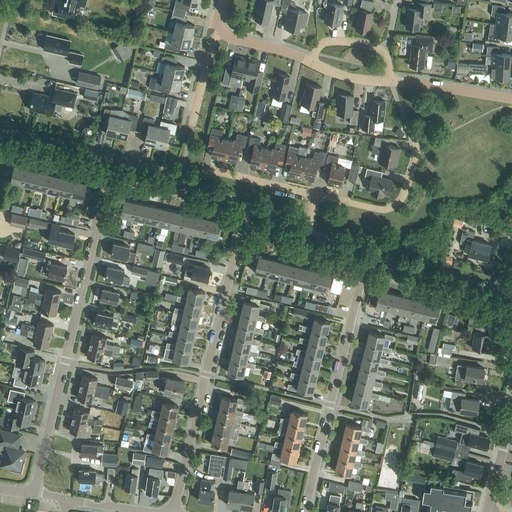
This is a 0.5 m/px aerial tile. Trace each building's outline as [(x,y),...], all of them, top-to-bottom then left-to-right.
[(66,0),(65,0),(54,0),(52,13),(82,20),(76,18),(79,4),(84,5),(85,0),(66,0)] [(199,6),(200,0),(175,0),(174,6),(187,9),(188,3),(199,6)] [(279,5),(280,0),(259,0),(255,20),(260,21),(268,23),(273,4),(279,5)] [(305,26),(308,13),(294,10),(295,3),(290,2),(290,0),(282,0),(280,10),(288,11),(284,27),(298,31),(300,25),(305,26)] [(340,24),(344,5),(332,3),(329,0),(324,0),(323,2),(324,5),(327,7),(324,21),(327,22),(329,25),(331,23),(332,23),(334,22),(333,22),(335,21),(335,20),(337,21),(336,23),(340,24)] [(371,12),(372,8),(374,1),(367,0),(361,0),(360,6),(360,10),(359,10),(355,29),(369,32),(373,12),(371,12)] [(430,16),(431,4),(416,2),(416,9),(408,8),(405,27),(419,29),(419,26),(420,26),(421,26),(423,24),(423,20),(421,18),(420,18),(420,15),(430,16)] [(441,11),(442,3),(434,2),(433,10),(441,11)] [(495,23),(511,25),(511,13),(503,12),(504,6),(492,5),(491,14),(495,18),(496,18),(495,23)] [(194,26),(183,23),(185,17),(172,14),(169,25),(175,26),(173,32),(192,36),(194,26)] [(511,37),(511,25),(495,23),(494,29),(489,31),(487,40),(499,42),(500,36),(511,37)] [(177,51),(178,45),(189,47),(192,36),(173,32),(171,43),(166,41),(164,48),(177,51)] [(471,33),(463,32),(462,40),(470,41),(471,33)] [(83,55),(67,51),(70,40),(47,35),(43,49),(67,55),(71,56),(69,62),(81,65),(83,55)] [(431,52),(433,38),(417,36),(416,45),(412,44),(409,66),(423,67),(425,51),(431,52)] [(112,49),(120,63),(133,55),(124,41),(112,49)] [(482,51),(483,43),(473,43),(472,50),(482,51)] [(491,65),(510,66),(511,54),(498,53),(499,47),(487,46),(486,56),(491,59),(491,64),(491,65)] [(185,67),(176,65),(177,59),(162,55),(159,67),(165,69),(164,74),(182,78),(185,67)] [(242,79),(247,58),(235,56),(232,70),(225,69),(222,82),(240,87),(242,79)] [(455,68),(456,58),(448,57),(447,68),(455,68)] [(247,58),(242,79),(250,80),(248,88),(259,91),(263,72),(257,70),(259,61),(247,58)] [(491,65),(491,64),(485,64),(485,65),(468,63),(468,72),(485,74),(485,71),(491,71),(490,76),(509,78),(510,66),(491,65)] [(98,89),(101,76),(79,71),(76,84),(98,89)] [(167,92),(168,86),(179,89),(182,78),(164,74),(162,79),(157,78),(154,89),(167,92)] [(288,84),(290,76),(279,74),(277,82),(276,81),(272,96),(286,99),(289,85),(288,84)] [(318,101),(322,87),(306,83),(303,96),(302,96),(300,104),(311,106),(310,114),(323,118),(326,103),(318,101)] [(73,107),(76,93),(55,88),(53,97),(33,92),(29,109),(52,115),(53,109),(60,110),(62,105),(73,107)] [(127,95),(141,99),(143,91),(129,88),(127,94),(127,95)] [(97,101),(99,92),(85,89),(83,97),(97,101)] [(357,124),(358,110),(352,110),(353,96),(338,94),(336,114),(350,115),(349,123),(357,124)] [(176,107),(178,99),(167,96),(163,111),(174,114),(175,106),(176,107)] [(383,120),(385,101),(372,100),(370,115),(363,114),(361,129),(373,130),(375,119),(383,120)] [(237,103),(235,110),(242,111),(244,104),(237,103)] [(287,121),(291,104),(283,103),(279,119),(287,121)] [(116,135),(122,110),(111,109),(105,108),(102,121),(108,122),(105,132),(105,133),(116,135)] [(122,110),(116,135),(127,138),(127,137),(129,127),(135,129),(138,116),(127,113),(122,110)] [(144,117),(141,130),(147,131),(144,142),(155,145),(159,126),(154,125),(155,120),(144,117)] [(159,126),(155,145),(166,147),(169,132),(174,134),(174,133),(176,125),(161,121),(159,126)] [(222,130),(212,128),(208,145),(213,146),(211,156),(223,159),(228,139),(220,137),(222,130)] [(228,139),(223,159),(235,161),(238,148),(244,149),(247,136),(237,134),(235,141),(228,139)] [(396,165),(400,148),(388,145),(390,138),(375,136),(375,137),(371,152),(380,154),(378,161),(396,165)] [(265,155),(266,148),(259,146),(261,139),(250,137),(247,150),(253,151),(250,165),(262,168),(265,155)] [(262,168),(274,170),(276,161),(282,162),(286,145),(276,143),(274,150),(266,148),(265,155),(262,168)] [(289,146),(285,163),(291,164),(289,174),(301,177),(305,157),(307,148),(299,146),(299,148),(289,146)] [(305,157),(301,177),(313,179),(316,166),(323,167),(327,153),(319,151),(319,153),(314,152),(313,159),(305,157)] [(340,186),(345,166),(337,164),(338,157),(328,154),(325,168),(331,169),(327,183),(340,186)] [(355,182),(359,166),(351,164),(347,180),(355,182)] [(22,185),(26,168),(14,165),(10,182),(22,185)] [(34,188),(38,171),(26,168),(22,185),(34,188)] [(389,194),(392,180),(381,177),(382,171),(366,168),(364,179),(370,180),(368,190),(371,191),(371,193),(383,196),(384,193),(389,194)] [(46,190),(50,174),(38,171),(34,188),(46,190)] [(58,193),(62,177),(50,174),(46,190),(58,193)] [(70,196),(74,180),(62,177),(58,193),(70,196)] [(70,196),(69,203),(71,203),(71,204),(72,204),(73,202),(75,203),(76,197),(83,199),(83,197),(88,198),(90,196),(91,192),(90,189),(86,188),(87,183),(74,180),(70,196)] [(132,218),(136,202),(124,199),(120,215),(132,218)] [(144,221),(148,204),(136,202),(132,218),(144,221)] [(156,224),(160,207),(148,204),(144,221),(156,224)] [(169,227),(172,210),(160,207),(156,224),(169,227)] [(181,229),(184,213),(172,210),(169,227),(176,228),(181,229)] [(66,217),(64,223),(76,226),(79,214),(68,212),(67,217),(66,217)] [(193,232),(197,216),(184,213),(181,229),(178,239),(178,242),(184,243),(186,231),(193,232)] [(27,225),(28,218),(27,218),(27,217),(12,214),(9,225),(25,228),(26,224),(27,225)] [(204,239),(209,218),(197,216),(193,232),(200,234),(199,238),(204,239)] [(209,218),(204,239),(208,240),(209,236),(217,238),(221,221),(209,218)] [(49,230),(51,223),(36,219),(34,227),(49,230)] [(462,221),(454,219),(452,226),(460,228),(462,221)] [(51,225),(48,241),(72,246),(75,234),(59,230),(60,227),(51,225)] [(486,259),(490,244),(473,240),(475,231),(463,228),(460,242),(471,245),(468,254),(478,257),(478,259),(485,260),(485,258),(486,259)] [(175,251),(177,245),(178,239),(173,237),(170,250),(175,251)] [(134,261),(136,253),(128,251),(129,247),(113,243),(110,255),(126,259),(127,259),(134,261)] [(152,255),(154,246),(138,243),(136,251),(152,255)] [(17,262),(20,249),(6,245),(3,258),(17,262)] [(44,261),(46,253),(23,247),(21,255),(44,261)] [(197,255),(207,257),(208,250),(198,248),(197,255)] [(181,264),(183,256),(170,252),(167,261),(181,264)] [(224,263),(226,255),(213,252),(211,259),(224,263)] [(267,275),(271,259),(258,256),(254,272),(267,275)] [(279,278),(283,262),(271,259),(267,275),(279,278)] [(291,281),(295,265),(283,262),(279,278),(291,281)] [(64,279),(67,267),(51,263),(49,269),(42,267),(40,273),(48,275),(64,279)] [(207,281),(210,268),(194,264),(192,271),(185,269),(184,275),(191,277),(207,281)] [(303,284),(307,268),(295,265),(291,281),(303,284)] [(17,266),(16,273),(24,275),(26,268),(17,266)] [(121,283),(121,282),(128,284),(130,278),(122,276),(124,270),(108,266),(105,279),(121,283)] [(146,276),(147,269),(133,266),(131,273),(146,276)] [(315,287),(319,271),(307,268),(303,284),(315,287)] [(319,271),(315,287),(327,291),(331,274),(319,271)] [(176,286),(178,279),(162,275),(160,282),(176,286)] [(27,287),(29,280),(15,276),(13,284),(27,287)] [(261,297),(263,290),(247,286),(245,292),(256,295),(261,297)] [(44,299),(58,303),(61,291),(46,288),(45,294),(30,290),(28,295),(44,299)] [(186,300),(202,304),(205,292),(189,288),(187,297),(178,295),(176,300),(186,302),(186,300)] [(128,306),(130,299),(118,297),(119,292),(103,289),(100,299),(116,303),(128,306)] [(388,309),(392,293),(379,290),(375,306),(388,309)] [(20,311),(22,303),(20,303),(22,296),(11,293),(8,303),(7,308),(20,311)] [(400,312),(404,296),(392,293),(388,309),(400,312)] [(56,314),(58,303),(44,299),(28,295),(27,301),(42,305),(41,311),(56,314)] [(412,315),(416,299),(404,296),(400,312),(406,314),(404,319),(410,321),(412,315)] [(424,318),(428,302),(416,299),(412,315),(424,318)] [(199,315),(202,304),(186,300),(186,302),(184,309),(175,307),(174,312),(183,314),(183,312),(199,315)] [(257,317),(257,315),(259,308),(268,310),(269,305),(260,303),(259,305),(244,301),(241,313),(257,317)] [(311,302),(309,308),(314,310),(314,309),(326,312),(328,306),(311,302)] [(428,302),(424,318),(436,321),(440,305),(428,302)] [(294,307),(289,306),(288,313),(305,317),(307,310),(294,306),(294,307)] [(118,327),(119,321),(112,319),(113,316),(97,312),(95,324),(110,327),(111,325),(118,327)] [(196,327),(199,315),(183,312),(183,314),(181,321),(172,319),(171,324),(180,326),(181,324),(196,327)] [(135,322),(137,316),(123,313),(121,319),(135,322)] [(266,317),(257,315),(257,317),(241,313),(238,325),(254,328),(254,326),(256,319),(265,321),(266,317)] [(457,324),(459,317),(455,316),(448,314),(445,324),(452,326),(453,323),(457,324)] [(15,326),(17,318),(6,315),(4,323),(15,326)] [(311,330),(327,334),(330,322),(314,318),(312,328),(303,325),(302,330),(311,332),(311,330)] [(487,350),(489,334),(484,333),(486,321),(469,318),(468,325),(467,331),(474,332),(471,348),(487,350)] [(21,328),(51,335),(53,324),(39,320),(37,327),(33,326),(33,325),(30,324),(30,325),(22,323),(21,328)] [(194,339),(196,327),(181,324),(180,326),(178,333),(169,331),(168,335),(177,337),(178,335),(194,339)] [(263,328),(254,326),(254,328),(238,325),(235,336),(251,340),(252,338),(253,331),(262,333),(263,328)] [(48,347),(51,335),(21,328),(19,334),(35,338),(33,343),(48,347)] [(433,328),(431,335),(438,337),(440,329),(433,328)] [(324,346),(327,334),(311,330),(311,332),(309,339),(300,337),(299,342),(308,344),(308,342),(324,346)] [(382,347),(382,345),(384,338),(393,341),(394,336),(385,333),(384,335),(369,331),(366,343),(382,347)] [(90,345),(119,352),(120,346),(105,343),(107,337),(92,333),(90,345)] [(418,345),(420,337),(408,334),(406,342),(418,345)] [(191,351),(194,339),(178,335),(177,337),(176,344),(167,342),(166,347),(175,349),(175,347),(191,351)] [(261,340),(252,338),(251,340),(235,336),(233,348),(248,352),(249,350),(250,343),(260,345),(261,340)] [(141,349),(143,341),(131,338),(129,346),(141,349)] [(321,357),(324,346),(308,342),(308,344),(306,351),(297,349),(296,353),(305,356),(305,353),(321,357)] [(391,347),(382,345),(382,347),(366,343),(363,355),(379,359),(379,357),(381,350),(390,352),(391,347)] [(429,343),(427,351),(433,353),(435,345),(429,343)] [(437,355),(449,357),(450,355),(451,355),(452,349),(454,349),(455,345),(443,343),(442,347),(441,347),(441,348),(438,347),(437,355)] [(118,357),(119,352),(90,345),(87,356),(102,360),(103,354),(110,355),(110,356),(118,357)] [(24,368),(43,372),(45,360),(39,359),(40,358),(33,357),(35,351),(18,347),(15,361),(25,364),(24,368)] [(191,351),(175,347),(175,349),(166,347),(163,359),(172,361),(173,359),(188,363),(191,351)] [(258,352),(249,350),(248,352),(233,348),(230,360),(246,363),(246,361),(248,354),(257,356),(258,352)] [(129,355),(131,366),(141,365),(139,353),(129,355)] [(293,365),(302,367),(302,365),(318,369),(321,357),(305,353),(305,356),(303,363),(294,360),(293,365)] [(449,357),(437,355),(430,353),(428,364),(435,365),(436,363),(449,365),(451,357),(449,357)] [(157,364),(158,357),(147,355),(146,362),(157,364)] [(396,361),(379,357),(379,359),(363,355),(360,367),(376,371),(376,368),(378,362),(395,366),(396,361)] [(255,363),(246,361),(246,363),(230,360),(227,372),(243,375),(245,366),(254,368),(255,363)] [(466,366),(457,364),(455,378),(465,380),(465,379),(482,381),(484,368),(467,365),(466,366)] [(302,365),(302,367),(300,374),(291,372),(290,377),(299,379),(300,377),(315,381),(318,369),(302,365)] [(385,371),(376,368),(376,371),(360,367),(357,378),(373,382),(373,380),(375,373),(384,375),(385,371)] [(40,384),(43,372),(24,368),(23,374),(16,373),(13,384),(26,387),(27,381),(40,384)] [(158,379),(158,371),(146,371),(136,372),(136,377),(146,377),(146,379),(158,379)] [(95,390),(110,393),(111,388),(96,384),(97,378),(83,375),(80,386),(94,390),(95,390)] [(125,378),(116,376),(114,385),(130,389),(132,384),(134,384),(135,381),(133,380),(133,378),(125,376),(125,378)] [(167,378),(161,376),(159,384),(165,385),(163,391),(181,395),(184,381),(167,377),(167,378)] [(312,393),(315,381),(300,377),(299,379),(297,386),(288,384),(287,388),(296,391),(297,389),(312,393)] [(392,385),(373,380),(373,382),(357,378),(354,390),(370,394),(370,392),(372,385),(391,390),(392,385)] [(424,384),(415,383),(413,396),(422,398),(424,384)] [(108,399),(110,393),(95,390),(94,390),(80,386),(77,398),(92,401),(93,395),(101,397),(100,397),(108,399)] [(31,412),(33,413),(36,401),(23,398),(25,392),(10,389),(7,400),(16,402),(15,408),(31,412)] [(379,394),(370,392),(370,394),(354,390),(351,402),(367,406),(369,396),(378,399),(379,394)] [(465,393),(452,391),(448,411),(459,413),(460,411),(476,414),(479,400),(465,398),(465,393)] [(143,397),(136,395),(133,409),(140,410),(143,397)] [(235,412),(235,410),(237,403),(245,404),(246,400),(238,398),(237,400),(222,396),(219,408),(235,412)] [(279,405),(281,399),(270,396),(269,402),(269,405),(278,408),(279,405)] [(126,413),(129,401),(118,399),(116,410),(126,413)] [(160,414),(176,418),(178,406),(163,402),(160,412),(152,410),(151,414),(159,416),(160,414)] [(31,412),(15,408),(13,414),(6,413),(3,425),(19,429),(21,423),(30,425),(33,413),(31,412)] [(94,424),(102,426),(103,421),(88,417),(90,411),(75,408),(69,431),(84,434),(87,423),(94,424)] [(235,410),(235,412),(219,408),(216,420),(232,423),(232,421),(234,414),(242,416),(243,412),(238,410),(235,410)] [(288,422),(304,426),(307,414),(291,410),(289,420),(281,418),(280,422),(288,424),(288,422)] [(173,429),(176,418),(160,414),(159,416),(158,423),(150,421),(148,426),(157,428),(157,426),(173,429)] [(240,423),(232,421),(232,423),(216,420),(213,431),(229,435),(230,433),(231,426),(239,428),(240,423)] [(301,438),(304,426),(288,422),(288,424),(286,431),(278,429),(277,434),(285,436),(285,434),(301,438)] [(359,439),(359,437),(361,430),(369,432),(370,427),(362,425),(361,427),(346,423),(343,435),(359,439)] [(454,449),(468,453),(470,445),(487,449),(490,438),(468,432),(469,426),(458,423),(456,430),(462,431),(459,441),(457,441),(454,449)] [(170,441),(173,429),(157,426),(157,428),(155,435),(147,433),(146,438),(154,440),(154,437),(170,441)] [(22,472),(24,461),(22,460),(24,451),(11,448),(15,433),(0,429),(0,452),(4,454),(1,465),(11,467),(10,470),(22,472)] [(238,435),(230,433),(229,435),(213,431),(211,443),(226,447),(229,438),(237,440),(238,435)] [(299,449),(301,438),(285,434),(285,436),(283,443),(275,441),(274,446),(282,448),(283,446),(299,449)] [(437,436),(430,434),(428,444),(454,451),(454,449),(457,441),(457,439),(438,434),(437,436)] [(367,439),(359,437),(359,439),(343,435),(340,447),(356,451),(356,449),(358,442),(366,444),(367,439)] [(167,453),(170,441),(154,437),(154,440),(152,447),(144,445),(143,449),(151,451),(152,450),(167,453)] [(454,451),(428,444),(416,440),(413,449),(432,454),(432,456),(451,461),(454,451)] [(103,452),(103,445),(97,445),(82,444),(81,455),(96,456),(96,451),(103,452)] [(296,461),(299,449),(283,446),(282,448),(281,455),(272,453),(271,457),(269,464),(280,466),(281,460),(280,459),(280,458),(296,461)] [(364,451),(356,449),(356,451),(340,447),(337,459),(353,462),(354,460),(355,453),(363,455),(364,451)] [(252,460),(253,453),(231,448),(230,455),(252,460)] [(466,460),(468,453),(454,449),(454,451),(451,461),(451,463),(465,466),(463,471),(458,470),(457,474),(455,473),(454,477),(468,481),(471,479),(472,474),(480,476),(483,464),(466,460)] [(144,465),(145,454),(133,452),(132,463),(144,465)] [(107,465),(116,466),(117,454),(102,453),(101,465),(107,465)] [(223,465),(224,456),(210,454),(207,474),(220,476),(222,465),(223,465)] [(224,456),(223,465),(223,466),(224,467),(222,478),(230,479),(233,457),(224,456)] [(161,467),(162,459),(147,457),(145,465),(161,467)] [(362,462),(354,460),(353,462),(337,459),(334,471),(350,474),(352,465),(361,467),(362,462)] [(116,468),(116,466),(107,465),(106,481),(114,482),(115,468),(116,468)] [(137,475),(138,469),(132,468),(131,474),(126,473),(124,489),(135,490),(137,475)] [(162,479),(163,470),(149,468),(148,476),(145,492),(157,494),(159,479),(162,479)] [(103,488),(103,481),(104,474),(95,473),(95,470),(80,469),(79,481),(94,482),(94,487),(103,488)] [(177,483),(177,470),(169,470),(169,483),(177,483)] [(274,488),(276,472),(268,471),(265,487),(274,488)] [(469,511),(473,491),(443,486),(444,481),(425,478),(422,500),(428,501),(426,511),(469,511)] [(213,502),(214,491),(215,481),(201,479),(198,500),(213,502)] [(239,506),(243,481),(238,480),(237,488),(239,489),(239,491),(229,490),(226,504),(239,506)] [(262,493),(264,481),(256,480),(254,491),(262,493)] [(363,483),(354,481),(349,480),(347,488),(361,491),(363,483)] [(243,481),(239,506),(252,508),(254,494),(244,492),(244,490),(247,490),(248,482),(243,481)] [(346,492),(347,486),(329,482),(328,490),(346,492)] [(272,511),(275,511),(283,511),(285,506),(289,506),(291,490),(278,488),(277,496),(274,495),(272,511)] [(409,511),(410,503),(403,502),(405,491),(400,490),(398,497),(397,497),(395,509),(401,510),(400,511),(409,511)] [(395,509),(397,497),(398,494),(385,492),(384,499),(390,500),(389,508),(395,509)] [(339,505),(340,496),(330,494),(329,503),(328,503),(326,511),(338,511),(339,505)] [(361,511),(362,503),(356,502),(355,510),(349,509),(348,511),(363,511),(364,511),(361,511)]
